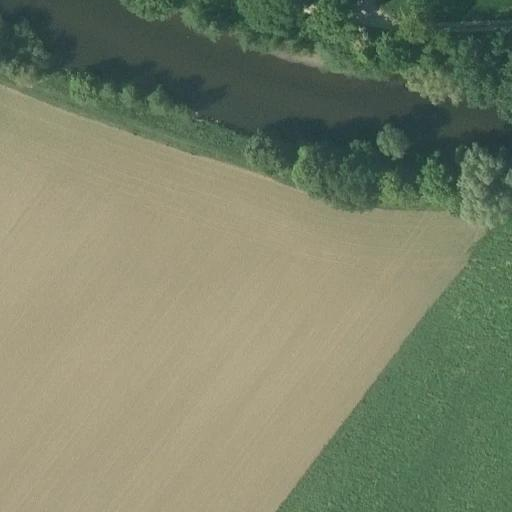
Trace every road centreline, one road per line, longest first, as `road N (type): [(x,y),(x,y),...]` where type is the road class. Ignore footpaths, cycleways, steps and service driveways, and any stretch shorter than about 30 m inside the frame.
road 1 (track): [(511,209),(338,211),(0,83)]
road 2 (track): [(264,0),(413,29),(511,26)]
